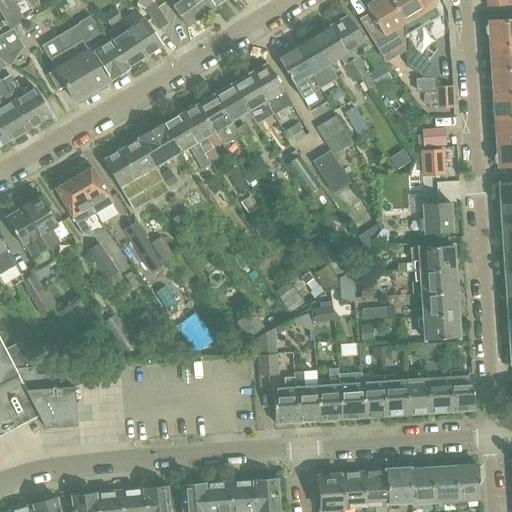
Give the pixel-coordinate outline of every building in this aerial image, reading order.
[(0,0),(0,10),(11,29),(25,21),(23,17),(15,4),(12,0),(0,0)] [(33,11),(26,0),(23,0),(15,4),(23,17),(33,11)] [(61,12),(75,4),(72,0),(62,0),(56,4),(61,12)] [(136,0),(135,2),(145,9),(159,29),(169,23),(155,2),(152,0),(136,0)] [(169,0),(189,26),(204,15),(192,0),(169,0)] [(192,0),(204,15),(217,5),(213,0),(192,0)] [(379,51),(404,36),(403,23),(390,0),(372,0),(365,5),(370,13),(360,19),(379,51)] [(390,0),(403,23),(404,36),(441,14),(435,4),(432,0),(390,0)] [(117,9),(107,16),(113,25),(123,19),(117,9)] [(346,15),(330,26),(346,53),(360,44),(364,51),(370,47),(366,41),(365,41),(346,15)] [(80,22),(73,26),(84,44),(101,33),(91,17),(80,22)] [(146,18),(129,29),(146,56),(163,44),(146,18)] [(511,19),(487,21),(487,24),(485,26),(485,32),(487,33),(488,45),(511,43),(511,19)] [(44,49),(51,59),(57,68),(49,73),(59,89),(66,84),(76,100),(107,81),(84,44),(73,26),(57,36),(59,39),(44,49)] [(330,26),(312,36),(329,63),(346,53),(330,26)] [(13,29),(0,35),(0,59),(5,63),(10,66),(17,55),(14,50),(20,41),(13,29)] [(129,29),(112,40),(128,67),(146,56),(129,29)] [(312,36),(296,46),(321,87),(320,88),(322,91),(323,90),(333,84),(331,81),(337,78),(328,63),(329,63),(312,36)] [(128,67),(112,40),(95,51),(112,78),(128,67)] [(489,55),(487,58),(487,64),(490,65),(490,68),(511,66),(511,43),(488,45),(489,55)] [(296,46),(277,57),(293,84),(302,99),(320,88),(321,87),(296,46)] [(361,77),(369,73),(359,56),(350,60),(361,77)] [(361,77),(350,60),(342,65),(353,82),(361,77)] [(266,63),(249,73),(265,101),(273,114),(291,104),(284,90),(282,91),(266,63)] [(382,65),(370,72),(378,85),(390,78),(382,65)] [(490,71),(488,73),(489,79),(491,81),(491,93),(511,91),(511,66),(490,68),(490,71)] [(232,84),(252,118),(255,124),(273,114),(265,101),(249,73),(232,84)] [(11,74),(4,78),(33,126),(53,115),(37,87),(25,93),(17,79),(15,81),(11,74)] [(0,92),(7,104),(0,108),(0,116),(13,138),(33,126),(4,78),(3,79),(0,76),(0,92)] [(232,84),(215,94),(231,121),(243,114),(247,121),(252,118),(232,84)] [(453,107),(451,84),(436,85),(437,108),(453,107)] [(492,104),(490,107),(491,113),(493,114),(493,117),(511,116),(511,91),(491,93),(492,104)] [(215,94),(198,104),(214,131),(223,145),(239,135),(235,128),(231,121),(215,94)] [(198,104),(180,114),(196,141),(198,145),(203,153),(204,153),(213,147),(206,136),(214,131),(198,104)] [(355,107),(344,113),(358,135),(368,129),(355,107)] [(180,114),(163,124),(179,151),(188,146),(196,158),(202,168),(209,164),(210,163),(204,153),(203,153),(198,145),(196,141),(180,114)] [(352,141),(337,115),(316,126),(332,153),(352,141)] [(0,145),(13,138),(0,116),(0,145)] [(493,120),(491,123),(492,129),(494,130),(495,142),(511,140),(511,116),(493,117),(493,120)] [(163,123),(138,138),(138,139),(154,166),(162,161),(164,165),(171,161),(169,157),(179,151),(163,124),(163,123)] [(235,128),(239,135),(245,146),(254,141),(244,123),(235,128)] [(291,145),(305,136),(298,123),(283,131),(291,145)] [(420,149),(438,148),(437,127),(418,128),(420,149)] [(138,139),(122,149),(143,186),(152,181),(160,194),(168,189),(166,187),(159,175),(154,166),(138,139)] [(511,140),(495,142),(495,153),(493,156),(494,162),(496,163),(496,166),(511,164),(511,140)] [(122,149),(103,160),(119,187),(133,210),(143,204),(135,191),(143,186),(122,149)] [(333,194),(350,182),(330,150),(312,161),(333,194)] [(442,150),(422,151),(423,175),(443,174),(442,150)] [(298,158),(287,166),(300,184),(310,176),(298,158)] [(92,166),(73,177),(95,213),(113,203),(92,166)] [(249,185),(235,166),(226,172),(240,192),(249,185)] [(170,169),(159,175),(166,187),(176,181),(170,169)] [(72,216),(77,224),(82,233),(88,234),(92,232),(84,219),(95,213),(73,177),(55,188),(72,216)] [(213,193),(222,187),(216,179),(208,184),(213,193)] [(498,185),(497,187),(497,194),(499,195),(499,206),(511,204),(511,180),(498,182),(498,185)] [(412,212),(422,212),(423,234),(452,232),(449,202),(425,204),(425,193),(424,193),(410,194),(412,212)] [(41,196),(23,206),(55,259),(48,248),(58,242),(50,228),(57,224),(41,196)] [(174,203),(165,209),(179,229),(188,222),(174,203)] [(500,217),(499,218),(499,224),(501,225),(501,229),(511,227),(511,204),(499,206),(500,217)] [(5,217),(21,245),(23,243),(38,269),(55,259),(23,206),(5,217)] [(153,273),(164,267),(162,264),(163,263),(135,220),(123,229),(151,272),(152,271),(153,273)] [(501,232),(500,233),(501,239),(502,240),(502,252),(511,251),(511,227),(501,229),(501,232)] [(174,255),(161,235),(151,241),(164,262),(174,255)] [(0,239),(0,272),(14,265),(5,250),(6,249),(0,239)] [(100,241),(87,250),(106,279),(119,270),(100,241)] [(394,263),(394,272),(408,271),(414,270),(453,268),(452,244),(418,246),(418,261),(394,263)] [(355,259),(362,254),(358,248),(351,253),(355,259)] [(503,263),(502,264),(503,270),(504,271),(504,274),(511,273),(511,251),(502,252),(503,263)] [(289,312),(304,302),(272,255),(267,259),(284,284),(274,291),(289,312)] [(347,269),(339,258),(331,264),(339,275),(347,269)] [(324,290),(339,280),(339,279),(328,264),(313,274),(324,289),(324,290)] [(453,268),(414,270),(414,281),(420,281),(421,293),(455,291),(453,268)] [(351,271),(339,278),(341,302),(353,301),(351,271)] [(305,283),(306,282),(313,278),(309,272),(301,277),(305,283)] [(504,278),(503,279),(504,285),(505,286),(506,297),(511,296),(511,273),(504,274),(504,278)] [(35,274),(22,280),(40,315),(53,308),(35,274)] [(306,282),(312,291),(319,286),(313,278),(306,282)] [(399,284),(382,286),(384,302),(401,301),(399,284)] [(319,285),(319,286),(312,291),(307,294),(312,300),(324,292),(319,285)] [(421,293),(422,315),(422,317),(456,314),(455,291),(421,293)] [(316,323),(334,320),(332,306),(313,309),(316,323)] [(363,320),(389,319),(388,307),(362,309),(363,320)] [(195,312),(175,325),(194,353),(214,340),(195,312)] [(138,348),(115,313),(103,321),(127,356),(138,348)] [(422,317),(422,315),(416,315),(417,327),(423,327),(424,340),(458,338),(456,314),(422,317)] [(167,319),(158,325),(172,347),(182,340),(167,319)] [(362,343),(373,342),(372,325),(361,326),(362,343)] [(259,351),(265,351),(272,350),(270,330),(264,333),(258,337),(259,351)] [(20,341),(13,345),(6,348),(0,337),(0,435),(39,415),(45,427),(76,425),(75,419),(73,392),(72,372),(48,373),(49,383),(39,384),(37,365),(33,365),(20,341)] [(103,357),(125,360),(115,345),(111,348),(104,339),(86,349),(103,357)] [(456,341),(446,342),(447,354),(457,353),(456,341)] [(436,343),(424,344),(425,355),(436,354),(436,343)] [(425,355),(424,344),(416,344),(416,355),(425,355)] [(387,346),(380,347),(380,359),(388,359),(387,346)] [(380,359),(380,347),(372,347),(373,360),(380,359)] [(278,354),(266,355),(257,355),(259,376),(267,375),(279,374),(278,354)] [(426,378),(428,412),(450,410),(448,376),(439,377),(438,360),(425,361),(426,378)] [(448,376),(450,410),(473,409),(470,375),(460,375),(459,369),(447,370),(448,376)] [(294,376),(293,376),(296,420),(318,419),(316,385),(304,386),(303,370),(293,371),(294,376)] [(393,373),(381,374),(384,415),(406,413),(404,379),(393,380),(393,373)] [(372,381),(361,382),(363,416),(384,415),(381,374),(372,374),(372,381)] [(284,377),(285,387),(271,388),(273,422),(296,420),(293,376),(284,377)] [(349,376),(337,377),(339,418),(363,416),(361,382),(350,383),(349,376)] [(329,384),(316,385),(318,419),(339,418),(337,377),(329,378),(329,384)] [(426,378),(404,379),(406,413),(428,412),(426,378)] [(477,465),(453,467),(455,499),(479,497),(477,465)] [(453,467),(430,468),(432,500),(455,499),(453,467)] [(384,469),(384,472),(386,503),(410,502),(407,468),(384,469)] [(408,468),(407,468),(410,502),(432,500),(430,468),(408,470),(408,468)] [(384,472),(362,473),(364,511),(374,511),(374,507),(386,506),(386,503),(384,472)] [(364,511),(362,473),(339,475),(341,509),(356,508),(356,511),(364,511)] [(341,509),(339,475),(316,476),(318,510),(341,509)] [(264,479),(252,480),(254,511),(278,511),(276,478),(274,479),(271,477),(267,477),(264,479)] [(230,482),(229,482),(231,511),(254,511),(252,480),(240,481),(237,479),(233,480),(230,482)] [(231,511),(229,482),(204,484),(206,511),(231,511)] [(206,511),(204,484),(181,485),(182,511),(206,511)] [(168,511),(167,486),(144,488),(145,511),(168,511)] [(145,511),(144,488),(120,490),(121,511),(145,511)] [(121,511),(120,490),(96,492),(97,511),(121,511)] [(97,511),(96,492),(71,494),(72,511),(97,511)] [(59,511),(54,496),(31,504),(33,511),(59,511)]
